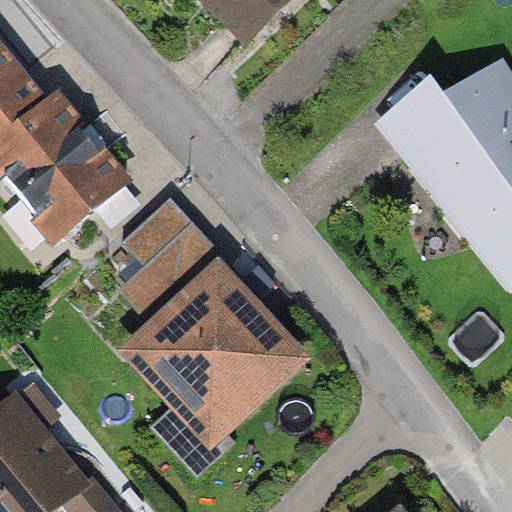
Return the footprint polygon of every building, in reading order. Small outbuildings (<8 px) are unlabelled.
[(195,0),(252,54),(304,0),(195,0)] [(136,182),(0,28),(0,196),(52,255),(136,182)] [(405,151),(511,282),(511,93),(499,73),(458,97),(465,107),(442,123),(405,151)] [(223,254),(190,220),(113,292),(146,326),(116,355),(211,456),(305,367),(210,266),(223,254)] [(91,483),(17,398),(0,412),(0,511),(50,511),(52,511),(128,511),(98,477),(91,483)]
